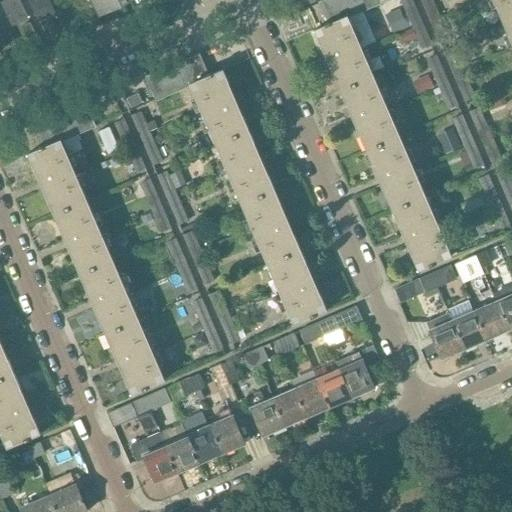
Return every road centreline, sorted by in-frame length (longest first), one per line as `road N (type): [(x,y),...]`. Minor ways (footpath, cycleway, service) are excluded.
road 1 (residential): [(421,408),(252,0)]
road 2 (residential): [(0,230),(127,511)]
road 3 (residential): [(185,511),(421,408)]
road 4 (residential): [(0,97),(176,19)]
